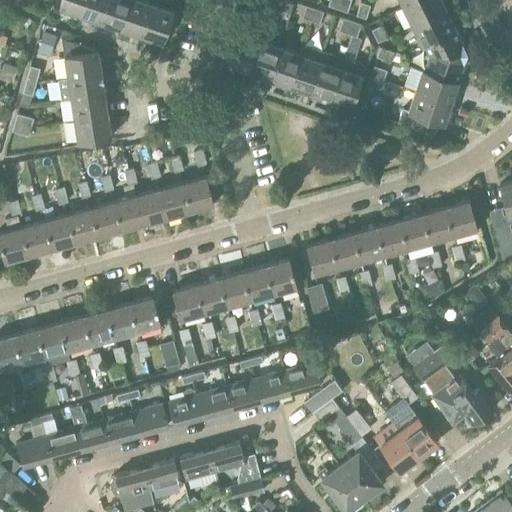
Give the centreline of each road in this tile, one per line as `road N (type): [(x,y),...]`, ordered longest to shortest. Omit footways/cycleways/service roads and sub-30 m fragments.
road 1 (residential): [(49,511),(86,468),(257,420),(277,430),(317,511)]
road 2 (residential): [(253,227),(464,163),(511,126)]
road 3 (residential): [(0,294),(253,227)]
road 4 (residential): [(253,227),(220,98),(201,77)]
road 5 (residential): [(403,511),(511,430)]
